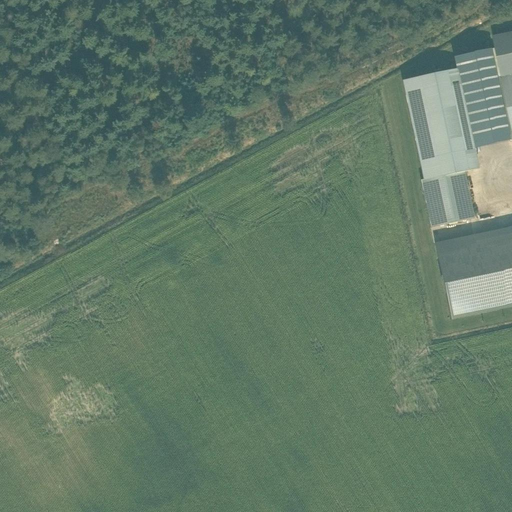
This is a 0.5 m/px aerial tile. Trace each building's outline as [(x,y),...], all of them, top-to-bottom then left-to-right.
[(511,78),(511,32),(493,37),(502,80),(511,78)] [(457,69),(403,81),(424,179),(420,180),(430,228),(474,219),(464,172),(469,171),(478,169),(457,69)] [(511,78),(502,80),(511,128),(511,78)] [(511,158),(491,165),(492,171),(511,165),(511,158)] [(450,320),(511,307),(511,240),(437,257),(450,320)]
